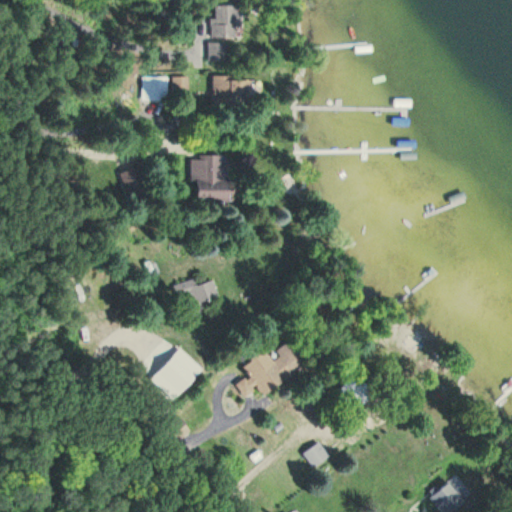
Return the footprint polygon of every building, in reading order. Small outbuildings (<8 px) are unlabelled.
[(215,6),(215,19),(209,19),(210,39),(236,39),(236,27),(241,27),(241,6),(215,6)] [(229,61),(228,43),(208,43),(208,61),(229,61)] [(168,102),(168,78),(144,78),(144,102),(168,102)] [(261,78),(213,78),(213,108),(262,107),(261,78)] [(190,182),(197,182),(197,201),(230,200),(228,155),(189,156),(190,182)] [(128,203),(150,197),(141,167),(119,174),(128,203)] [(213,279),(198,284),(196,279),(176,285),(183,307),(218,295),(213,279)] [(307,364),(290,341),(267,359),(262,352),(242,366),(249,375),(236,385),(245,397),(259,387),(265,395),(307,364)] [(371,394),(353,377),(336,394),(354,411),(371,394)] [(328,456),(317,442),(302,454),(313,468),(328,456)] [(440,511),(451,511),(467,500),(452,480),(429,497),(440,511)]
